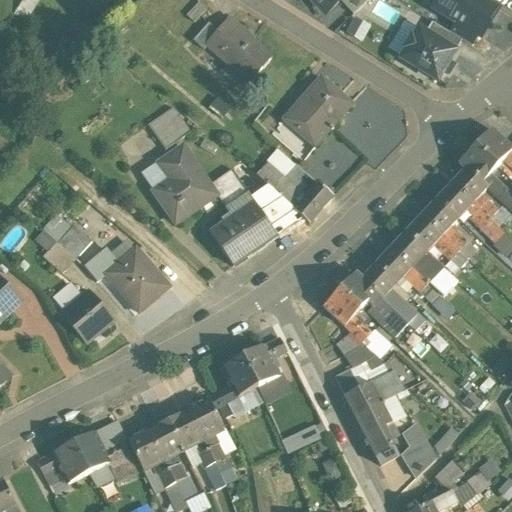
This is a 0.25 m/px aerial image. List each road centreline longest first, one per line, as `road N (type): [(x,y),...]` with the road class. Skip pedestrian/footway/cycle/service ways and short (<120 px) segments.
road 1 (residential): [(0,438),(276,292)]
road 2 (residential): [(459,138),(243,0)]
road 3 (residential): [(276,292),(386,511)]
road 4 (residential): [(276,292),(459,138)]
